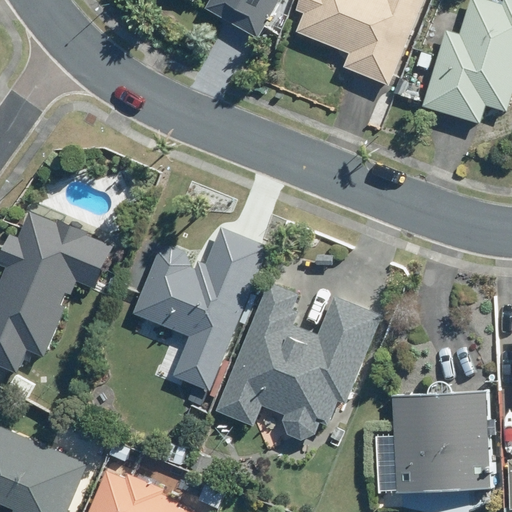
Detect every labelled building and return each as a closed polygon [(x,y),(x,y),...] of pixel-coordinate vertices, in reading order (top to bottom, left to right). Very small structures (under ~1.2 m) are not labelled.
[(211,0),(209,4),(261,33),(280,0),(211,0)] [(299,29),(352,51),(347,65),(392,83),(425,0),(303,0),(299,10),(305,13),(299,29)] [(451,27),(427,104),(482,121),(488,102),(510,109),(511,102),(511,0),(505,0),(505,3),(496,0),(473,0),(463,31),(451,27)] [(420,64),(429,67),(434,53),(425,49),(420,64)] [(0,361),(19,370),(29,346),(47,354),(68,304),(65,303),(70,291),(73,293),(79,278),(98,286),(115,244),(89,233),(91,229),(57,215),(56,218),(31,208),(19,236),(12,233),(0,262),(9,266),(0,287),(0,361)] [(192,333),(176,374),(213,389),(272,244),(222,223),(204,268),(192,264),(193,261),(188,251),(172,244),(160,249),(136,310),(192,333)] [(289,412),(286,420),(291,431),(305,437),(317,432),(323,419),(333,423),(343,398),(349,400),(385,312),(336,292),(320,331),(295,321),(300,309),(297,308),(303,292),(272,280),(220,408),(257,424),(266,403),(289,412)] [(35,383),(16,374),(9,388),(28,398),(35,383)] [(495,486),(489,389),(396,393),(401,491),(495,486)] [(0,505),(2,502),(15,508),(13,511),(68,511),(91,462),(0,422),(0,505)] [(173,439),(166,456),(183,463),(190,446),(173,439)] [(116,441),(111,453),(128,460),(133,448),(116,441)] [(199,452),(192,467),(208,473),(213,457),(199,452)] [(196,511),(180,505),(183,499),(165,492),(168,486),(130,470),(128,477),(109,469),(91,511),(196,511)] [(234,487),(215,478),(206,498),(225,507),(234,487)] [(425,492),(405,493),(405,503),(425,502),(425,492)]
